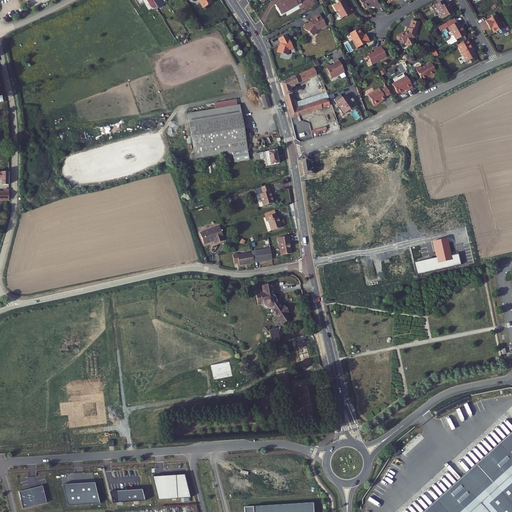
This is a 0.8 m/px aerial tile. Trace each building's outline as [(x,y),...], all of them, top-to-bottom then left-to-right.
[(150,0),(156,9),(162,5),(158,0),(150,0)] [(212,5),(208,0),(197,0),(198,0),(200,0),(202,3),(202,4),(205,9),(212,5)] [(294,9),(297,8),(293,0),(291,0),(273,10),(278,20),(282,18),(282,17),(286,14),(287,15),(295,11),(294,9)] [(375,7),(371,0),(360,0),(356,3),(361,12),(368,9),(369,10),(375,7)] [(343,23),(351,18),(349,13),(346,14),(345,11),(346,11),(343,5),(330,12),(334,18),(335,18),(339,25),(343,22),(343,23)] [(450,18),(446,11),(447,11),(445,6),(441,9),(439,5),(430,10),(432,14),(434,13),(440,23),(450,18)] [(321,29),(316,19),(307,22),(307,24),(305,25),(303,27),(302,26),(298,31),(307,39),(309,38),(310,35),(320,31),(319,30),(321,29)] [(502,38),(493,21),(481,27),(485,33),(486,32),(490,40),(493,38),(495,42),(496,42),(501,40),(501,39),(502,38)] [(463,42),(461,36),(460,37),(455,29),(453,30),(451,24),(437,32),(439,36),(440,37),(441,36),(443,35),(445,39),(448,38),(453,47),(463,42)] [(414,41),(417,27),(410,25),(408,33),(407,32),(405,37),(403,38),(403,37),(396,41),(396,43),(397,46),(400,46),(401,45),(403,47),(404,47),(405,47),(408,51),(414,47),(411,42),(414,41)] [(366,45),(362,38),(359,40),(355,32),(346,37),(349,44),(353,52),(366,45)] [(275,42),(277,47),(275,51),(273,50),(271,57),(282,60),(283,54),(288,52),(282,39),(275,42)] [(472,64),(467,52),(468,52),(465,46),(454,52),(463,69),(472,64)] [(370,70),(385,63),(380,51),(373,55),(374,56),(371,57),(370,56),(365,58),(367,64),(370,70)] [(344,72),(337,59),(332,61),(334,64),(326,68),(330,76),(333,75),(334,76),(338,74),(339,75),(344,72)] [(435,78),(430,68),(421,73),(420,71),(419,71),(414,74),(421,85),(425,83),(429,81),(430,84),(434,82),(433,79),(435,78)] [(315,69),(300,75),(281,83),(284,95),(291,92),(289,86),(316,74),(315,69)] [(404,82),(403,79),(402,80),(400,76),(394,80),(396,83),(391,86),(389,87),(394,98),(402,93),(403,95),(409,91),(409,90),(413,88),(409,80),(404,82)] [(381,101),(387,99),(382,90),(377,93),(376,91),(364,98),(364,99),(365,99),(366,102),(365,103),(366,105),(368,105),(370,111),(376,108),(376,107),(376,106),(382,103),(381,101)] [(293,98),(291,92),(284,95),(286,100),(293,98)] [(325,93),(294,102),(296,108),(327,99),(325,93)] [(270,106),(266,94),(259,96),(263,108),(270,106)] [(341,110),(345,116),(352,111),(353,112),(359,108),(356,103),(355,104),(348,96),(344,99),(342,96),(335,101),(339,106),(340,105),(342,109),(341,110)] [(291,118),(329,106),(327,99),(296,108),(294,102),(293,98),(286,100),(291,118)] [(247,148),(242,119),(241,114),(238,114),(238,111),(216,115),(216,118),(189,123),(195,154),(196,158),(218,154),(232,152),(247,149),(247,148)] [(108,130),(111,136),(123,131),(120,124),(108,130)] [(383,130),(380,131),(379,129),(367,134),(371,144),(387,137),(383,130)] [(354,172),(369,166),(366,157),(368,157),(366,151),(372,149),(367,136),(345,144),(350,156),(344,159),(352,181),(357,179),(354,172)] [(278,164),(276,150),(253,154),(254,159),(265,158),(266,166),(278,164)] [(302,158),(301,159),(304,177),(312,176),(315,173),(314,169),(317,168),(316,162),(314,154),(303,157),(302,158)] [(9,183),(9,171),(0,171),(0,178),(3,178),(3,183),(9,183)] [(335,187),(338,195),(355,189),(353,182),(335,187)] [(265,205),(260,188),(253,190),(254,196),(251,197),(255,208),(265,205)] [(0,200),(9,200),(9,189),(4,189),(4,191),(0,190),(0,200)] [(377,225),(400,219),(395,199),(390,201),(392,209),(389,210),(390,214),(384,216),(385,219),(376,222),(377,225)] [(277,229),(274,219),(272,219),(271,216),(259,220),(261,224),(263,223),(266,233),(277,229)] [(225,241),(219,227),(200,234),(204,245),(214,241),(216,245),(225,241)] [(277,239),(280,256),(292,255),(289,237),(277,239)] [(451,256),(446,238),(432,241),(436,257),(415,262),(418,274),(461,264),(459,254),(451,256)] [(271,248),(253,252),(253,253),(255,262),(273,259),(271,248)] [(255,262),(253,253),(238,255),(238,253),(233,254),(235,264),(240,263),(240,265),(255,263),(255,262)] [(284,307),(279,299),(279,298),(278,298),(278,297),(276,283),(265,285),(266,292),(258,292),(260,303),(264,303),(266,304),(266,305),(267,306),(267,307),(268,307),(269,308),(270,308),(271,308),(272,308),(274,310),(275,312),(275,313),(276,315),(278,315),(283,322),(282,325),(286,326),(287,322),(292,319),(289,314),(291,312),(286,305),(284,307)] [(282,340),(281,328),(272,330),(273,342),(282,340)] [(310,352),(308,342),(311,341),(310,334),(293,337),(296,355),(310,352)] [(311,363),(310,352),(296,355),(297,363),(299,372),(316,369),(315,363),(311,363)] [(289,380),(288,374),(280,376),(281,382),(289,380)] [(292,393),(289,380),(281,382),(282,390),(283,394),(292,393)] [(317,408),(312,383),(297,386),(302,412),(317,408)] [(293,402),(292,393),(283,394),(284,404),(293,402)] [(511,511),(511,431),(422,511),(511,511)] [(184,474),(153,477),(158,499),(190,497),(184,474)] [(63,483),(69,505),(100,503),(95,482),(63,483)] [(43,485),(20,491),(24,509),(47,503),(43,485)] [(142,490),(110,492),(113,503),(144,500),(142,490)] [(313,511),(313,502),(244,507),(244,511),(313,511)]
